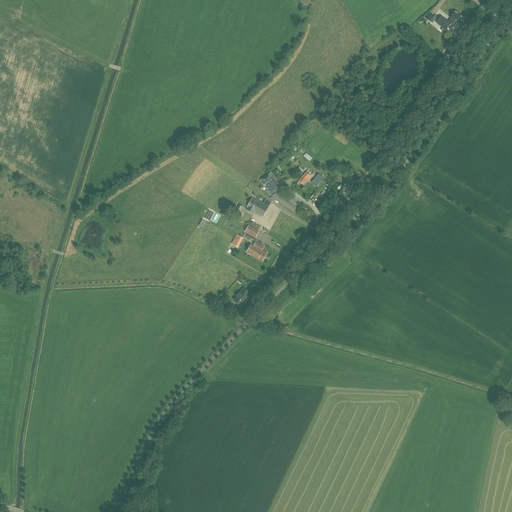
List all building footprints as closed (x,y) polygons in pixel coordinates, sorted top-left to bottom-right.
[(441,16),(436,22),(446,30),(451,23),(453,20),(459,24),(464,17),(455,11),(450,17),(451,18),(448,21),(441,16)] [(430,13),(426,18),(430,22),(434,17),(430,13)] [(450,48),(454,51),(462,41),(457,38),(450,48)] [(312,162),(315,160),(309,154),(306,156),(312,162)] [(308,184),(308,183),(309,181),(308,181),(312,176),(306,171),(298,181),(299,181),(297,183),(302,187),(304,185),(304,186),(307,183),(308,184)] [(261,180),(268,190),(271,194),(280,186),(270,173),(261,180)] [(312,182),(317,186),(323,178),(318,174),(312,182)] [(354,191),(357,187),(358,186),(359,187),(362,183),(357,179),(350,189),(352,190),(354,191)] [(295,214),(299,209),(275,192),(271,197),(295,214)] [(263,217),(271,203),(266,200),(264,203),(252,197),(247,207),(247,208),(247,209),(254,213),(255,212),(263,217)] [(251,234),(254,229),(249,226),(246,231),(251,234)] [(237,234),(231,244),(238,248),(244,238),(237,234)] [(264,247),(263,246),(256,242),(254,246),(256,248),(252,255),(262,261),(267,253),(262,250),(264,247)] [(237,297),(234,300),(240,306),(249,298),(247,295),(250,292),(245,288),(237,296),(237,297)] [(222,308),(226,301),(215,297),(212,303),(222,308)]
